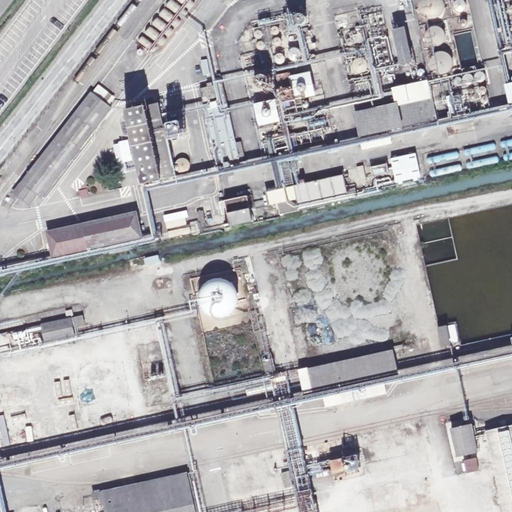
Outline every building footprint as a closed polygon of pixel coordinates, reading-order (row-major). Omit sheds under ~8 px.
[(0,0),(0,19),(14,0),(0,0)] [(444,9),(444,6),(444,3),(443,1),(442,0),(419,0),(419,1),(419,3),(418,6),(419,9),(420,11),(421,14),(423,16),(425,17),(427,18),(430,19),(433,19),(435,18),(438,17),(440,16),(442,14),(443,11),(444,9)] [(464,10),(465,10),(465,9),(466,7),(466,6),(466,5),(466,3),(465,2),(465,1),(464,0),(463,0),(456,0),(455,1),(454,2),(454,4),(454,5),(454,6),(454,7),(454,9),(455,10),(456,11),(457,11),(459,12),(460,12),(461,12),(463,11),(464,10)] [(305,23),(306,21),(306,19),(305,17),(304,16),(302,15),(300,14),(298,15),(297,16),(296,18),(295,20),(296,22),(297,23),(298,24),(300,25),(302,25),(304,24),(305,23)] [(358,22),(358,20),(358,18),(357,17),(355,16),(354,16),(352,16),(351,17),(350,19),(350,20),(350,22),(350,23),(352,24),(353,25),(355,25),(356,24),(357,23),(358,22)] [(346,26),(347,24),(348,23),(347,21),(346,19),(344,18),(342,18),(341,18),(339,19),(338,21),(337,22),(337,24),(338,26),(340,27),(341,28),(343,28),(345,27),(346,26)] [(280,32),(280,31),(280,29),(279,27),(277,26),(276,26),(274,26),(272,27),(271,29),(271,30),(271,32),(272,34),(273,35),(275,36),(276,36),(278,35),(279,34),(280,32)] [(444,41),(444,39),(445,37),(445,35),(444,33),(443,31),(442,29),(441,28),(439,27),(437,26),(435,26),(433,26),(431,27),(429,28),(428,30),(426,31),(426,33),(425,35),(425,37),(426,39),(427,41),(428,43),(429,44),(431,45),(433,46),(435,46),(437,46),(439,45),(441,44),(442,42),(444,41)] [(413,62),(405,27),(392,30),(400,65),(413,62)] [(263,36),(263,34),(262,32),(261,31),(260,30),(258,30),(256,30),(255,31),(254,32),(253,34),(253,36),(254,38),(255,39),(257,39),(259,39),(261,39),(262,38),(263,36)] [(265,48),(265,46),(265,44),(265,43),(263,41),(262,41),(260,41),(258,41),(257,42),(256,44),(255,46),(256,47),(257,49),(258,50),(260,50),(262,50),(264,49),(265,48)] [(377,42),(378,65),(389,64),(388,42),(377,42)] [(302,56),(302,54),(302,53),(301,51),(300,50),(299,49),(298,48),(297,48),(295,47),(294,47),(292,48),(291,48),(290,49),(289,50),(288,52),(288,53),(287,55),(288,56),(288,58),(289,59),(290,60),(291,61),(292,61),(294,62),(295,62),(297,61),(298,61),(300,60),(301,59),(301,57),(302,56)] [(449,71),(451,69),(452,67),(452,64),(453,62),(452,60),(451,57),(450,55),(448,54),(446,52),(444,52),(442,51),(439,51),(437,52),(435,53),(433,55),(432,57),(431,59),(430,61),(430,64),(430,66),(431,68),(432,70),(434,72),(436,73),(438,74),(441,74),(443,74),(445,73),(448,72),(449,71)] [(245,67),(256,64),(253,53),(241,56),(245,67)] [(284,64),(285,62),(286,60),(286,58),(285,56),(284,54),(282,54),(280,53),(277,54),(276,55),(275,57),(274,59),(275,61),(276,63),(277,64),(279,65),(282,65),(284,64)] [(366,71),(367,70),(368,68),(368,67),(369,65),(368,63),(368,62),(367,60),(365,59),(364,58),(362,57),(361,57),(359,57),(357,58),(356,58),(354,59),(353,61),(352,62),(352,64),(352,66),(352,68),(353,69),(354,71),(355,72),(356,73),(358,73),(360,74),(361,74),(363,73),(365,72),(366,71)] [(208,59),(201,60),(203,76),(210,75),(208,59)] [(105,90),(116,76),(110,71),(99,85),(105,90)] [(316,96),(310,71),(289,76),(294,101),(316,96)] [(485,80),(485,78),(485,76),(485,74),(483,72),(481,72),(479,71),(477,72),(476,73),(475,75),(474,77),(475,79),(476,81),(477,82),(479,83),(482,82),(483,81),(485,80)] [(268,85),(268,83),(269,82),(269,80),(268,79),(268,78),(267,77),(266,76),(264,75),(263,75),(262,74),(260,75),(259,75),(258,76),(257,77),(256,78),(255,79),(255,81),(255,82),(255,83),(256,85),(257,86),(258,87),(259,87),(261,88),(262,88),(263,88),(265,87),(266,87),(267,86),(268,85)] [(472,84),(473,82),(474,80),(474,78),(473,76),(471,75),(470,74),(468,74),(466,75),(464,76),(463,78),(463,80),(463,82),(464,83),(466,85),(468,85),(470,85),(472,84)] [(461,85),(462,84),(463,82),(463,81),(462,79),(461,78),(460,77),(458,77),(456,77),(455,78),(454,80),(454,81),(454,83),(455,84),(456,85),(458,86),(459,86),(461,85)] [(431,97),(428,80),(392,88),(395,105),(431,97)] [(236,142),(222,83),(199,88),(217,168),(240,163),(240,162),(236,142)] [(99,85),(92,93),(109,107),(116,98),(105,90),(99,85)] [(486,93),(487,92),(487,90),(486,88),(485,87),(484,86),(482,86),(481,87),(480,88),(479,89),(478,91),(479,92),(479,94),(481,95),(482,95),(484,95),(485,94),(486,93)] [(42,198),(111,109),(109,107),(92,93),(91,93),(13,193),(29,206),(37,195),(42,198)] [(489,102),(490,101),(489,99),(489,97),(488,96),(486,96),(484,95),(483,96),(481,97),(481,99),(480,100),(481,102),(482,103),(483,104),(485,105),(486,104),(488,104),(489,102)] [(359,137),(436,120),(431,97),(395,105),(354,114),(359,137)] [(280,121),(275,99),(254,104),(259,126),(280,121)] [(173,166),(159,103),(125,110),(141,184),(175,177),(174,172),(173,166)] [(362,150),(391,143),(389,133),(360,140),(362,150)] [(128,140),(113,143),(122,187),(137,184),(128,140)] [(246,161),(241,141),(236,142),(240,162),(246,161)] [(415,153),(390,159),(395,183),(420,178),(415,153)] [(190,168),(190,166),(190,164),(189,162),(188,160),(187,159),(185,158),(183,158),(181,158),(180,158),(178,159),(177,161),(175,162),(175,164),(175,165),(178,165),(179,171),(177,171),(177,172),(178,172),(180,173),(183,173),(185,173),(187,172),(189,171),(190,168)] [(363,167),(349,169),(352,184),(366,182),(363,167)] [(349,200),(343,174),(266,191),(269,205),(296,199),(299,211),(349,200)] [(252,221),(247,196),(219,202),(222,215),(227,214),(229,223),(224,225),(225,232),(231,231),(230,226),(252,221)] [(185,218),(188,217),(187,211),(163,216),(165,222),(185,218)] [(206,226),(203,211),(196,212),(200,227),(206,226)] [(53,257),(141,238),(136,212),(47,232),(53,257)] [(187,225),(185,218),(165,222),(167,229),(187,225)] [(169,238),(191,234),(190,227),(167,231),(169,238)] [(236,300),(237,299),(237,298),(236,297),(236,294),(235,291),(234,289),(233,287),(231,286),(229,284),(227,283),(225,282),(224,281),(222,281),(218,281),(216,281),(214,281),(212,282),(211,283),(209,284),(207,285),(206,286),(204,289),(203,290),(202,292),(202,295),(201,299),(202,301),(202,304),(203,305),(204,308),(206,311),(208,312),(209,313),(211,314),(212,315),(214,315),(216,315),(218,316),(221,316),(224,315),(227,314),(229,313),(230,311),(232,310),(233,309),(234,307),(235,306),(236,304),(236,303),(236,300)] [(84,322),(82,314),(71,316),(73,325),(84,322)] [(75,333),(73,325),(71,317),(41,324),(44,340),(75,333)] [(451,345),(447,325),(437,327),(441,347),(451,345)] [(251,360),(250,357),(249,355),(248,353),(247,350),(246,349),(244,348),(242,346),(241,346),(239,345),(237,344),(236,344),(234,344),(233,344),(230,344),(229,344),(227,345),(226,345),(224,347),(223,347),(221,348),(220,349),(219,351),(218,352),(217,355),(216,357),(216,359),(215,362),(216,365),(217,368),(218,371),(219,373),(220,374),(222,375),(223,376),(225,377),(226,378),(228,378),(230,379),(232,379),(234,379),(236,379),(237,379),(239,378),(240,377),(242,377),(243,376),(244,375),(246,373),(248,370),(250,367),(250,365),(250,363),(251,360)] [(277,373),(272,353),(267,355),(263,356),(267,373),(271,372),(272,374),(277,373)] [(383,378),(399,374),(394,353),(308,372),(313,393),(322,391),(326,407),(387,393),(383,378)] [(181,399),(178,386),(173,387),(176,400),(181,399)] [(479,452),(472,423),(450,428),(457,458),(479,452)] [(511,511),(511,424),(485,431),(503,511),(511,511)] [(332,477),(360,473),(357,456),(330,460),(332,477)] [(479,470),(476,458),(464,461),(467,473),(479,470)] [(294,486),(291,471),(284,473),(287,487),(294,486)] [(196,511),(190,481),(94,502),(96,511),(196,511)]
